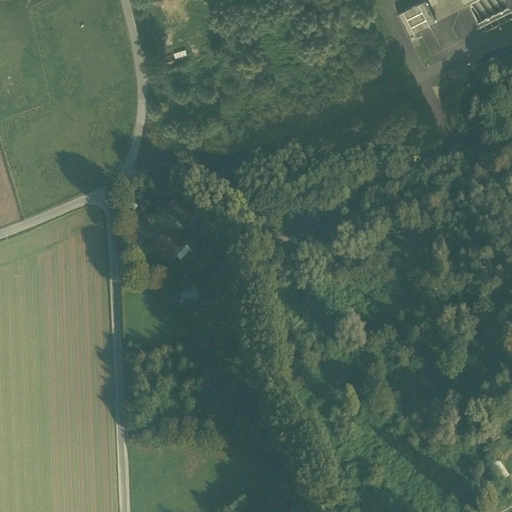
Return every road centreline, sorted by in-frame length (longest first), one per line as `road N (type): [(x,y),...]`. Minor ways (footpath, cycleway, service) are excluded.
road 1 (track): [(214,183),(265,231),(298,238),(511,124)]
road 2 (residential): [(124,511),(111,191)]
road 3 (residential): [(111,191),(135,160),(148,109),(127,0)]
road 4 (residential): [(0,237),(111,191)]
